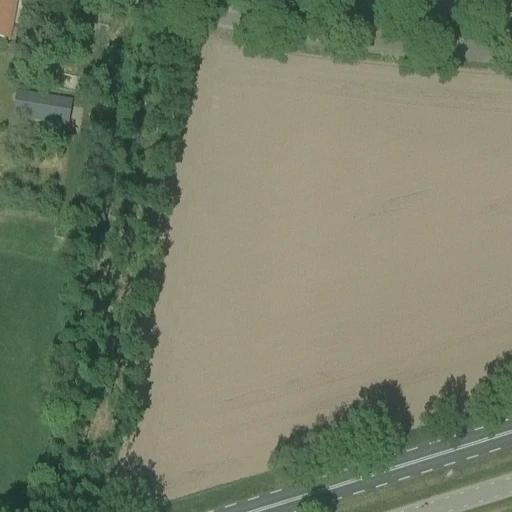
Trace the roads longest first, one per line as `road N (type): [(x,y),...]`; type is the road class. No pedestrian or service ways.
road 1 (unclassified): [(511,53),(354,41),(157,0)]
road 2 (primary): [(257,511),(511,433)]
